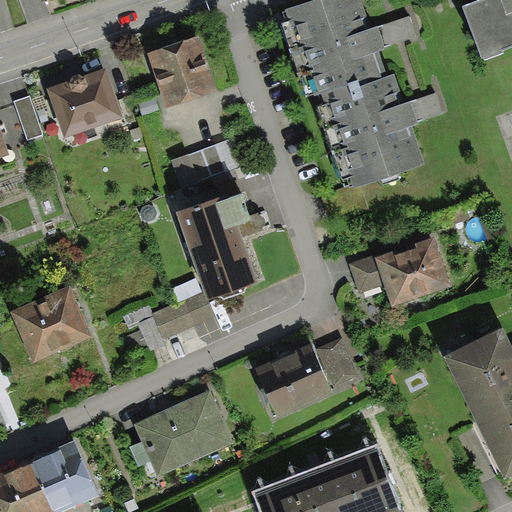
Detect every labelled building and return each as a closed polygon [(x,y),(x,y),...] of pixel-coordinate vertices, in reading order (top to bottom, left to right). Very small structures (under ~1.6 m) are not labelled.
[(330,0),(320,0),(276,15),(302,94),(312,91),(343,185),(395,168),(365,78),(358,81),(330,0)] [(511,48),(511,0),(476,0),(462,6),(482,60),(511,48)] [(201,38),(152,55),(169,102),(218,84),(201,38)] [(106,73),(54,92),(68,132),(120,113),(106,73)] [(0,123),(0,153),(10,150),(0,123)] [(222,199),(178,215),(207,297),(252,281),(222,199)] [(436,239),(353,267),(361,290),(390,280),(397,301),(451,282),(436,239)] [(72,289),(17,314),(35,357),(91,332),(72,289)] [(511,338),(507,329),(453,356),(511,471),(511,338)] [(310,347),(255,372),(274,414),(329,390),(310,347)] [(210,395),(138,427),(159,473),(230,440),(210,395)] [(79,446),(0,479),(0,492),(8,511),(52,511),(99,492),(79,446)] [(381,449),(262,495),(268,511),(387,511),(403,506),(381,449)]
